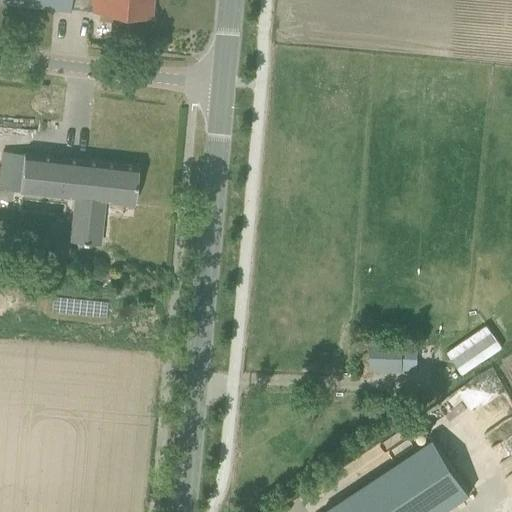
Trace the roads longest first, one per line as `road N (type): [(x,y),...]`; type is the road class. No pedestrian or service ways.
road 1 (tertiary): [(182,511),(223,83)]
road 2 (unclassified): [(223,83),(0,58)]
